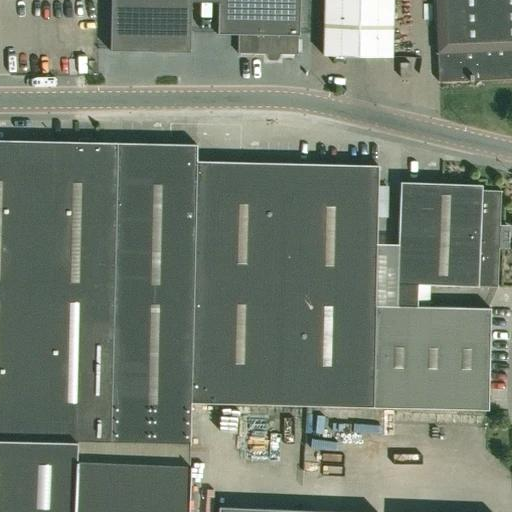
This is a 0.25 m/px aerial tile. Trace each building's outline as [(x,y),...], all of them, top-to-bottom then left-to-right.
[(190,52),(190,0),(110,0),(109,51),(190,52)] [(299,36),(299,0),(217,0),(217,34),(238,34),(238,53),(297,54),(297,36),(299,36)] [(392,56),(393,0),(324,0),(323,54),(392,56)] [(511,0),(435,0),(439,81),(511,78),(511,0)] [(401,76),(411,76),(410,62),(400,62),(401,76)] [(194,161),(195,145),(0,139),(0,439),(75,441),(189,444),(190,402),(486,408),(488,307),(417,305),(417,283),(397,282),(396,305),(373,304),(376,165),(194,161)] [(499,286),(502,189),(481,189),(481,183),(400,180),(399,213),(397,282),(417,283),(499,286)] [(225,421),(224,458),(252,458),(253,422),(225,421)] [(312,422),(296,439),(317,459),(334,441),(312,422)] [(186,511),(188,465),(75,461),(75,441),(0,439),(0,511),(186,511)]
